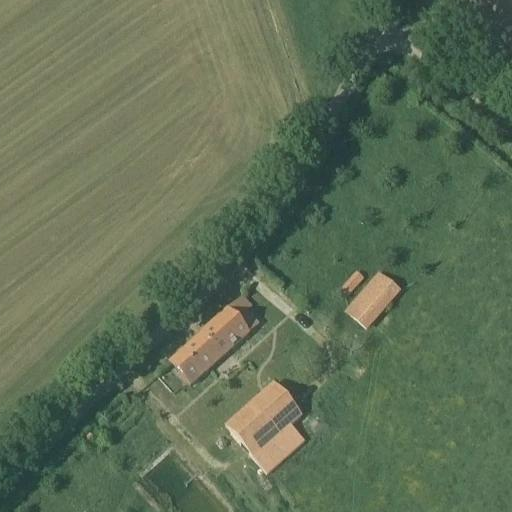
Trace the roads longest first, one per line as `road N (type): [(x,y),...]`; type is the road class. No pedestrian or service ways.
road 1 (unclassified): [(0,489),(259,235),(396,0)]
road 2 (track): [(511,119),(379,29)]
